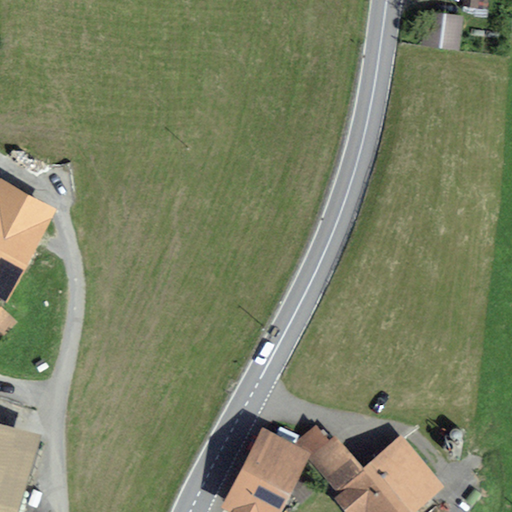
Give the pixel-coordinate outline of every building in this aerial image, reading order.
[(428,13),(424,43),(456,47),(460,17),(428,13)] [(0,280),(3,282),(43,208),(6,188),(0,199),(0,280)] [(300,441),(345,493),(346,492),(364,511),(395,511),(433,477),(400,442),(366,474),(334,438),(329,443),(315,428),(300,441)] [(0,511),(6,511),(28,439),(0,430),(0,511)] [(267,439),(234,503),(228,500),(222,511),(266,511),(297,454),(267,439)] [(300,501),(319,484),(305,469),(288,488),(300,501)]
